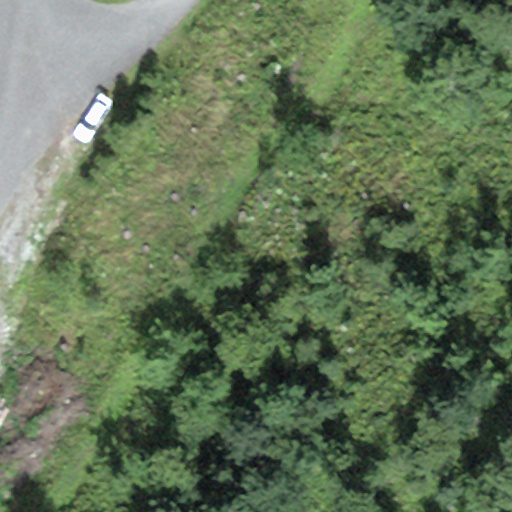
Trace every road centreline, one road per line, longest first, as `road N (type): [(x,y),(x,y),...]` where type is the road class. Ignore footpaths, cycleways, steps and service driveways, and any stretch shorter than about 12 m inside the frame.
road 1 (track): [(2,114),(184,0)]
road 2 (track): [(21,0),(0,123)]
